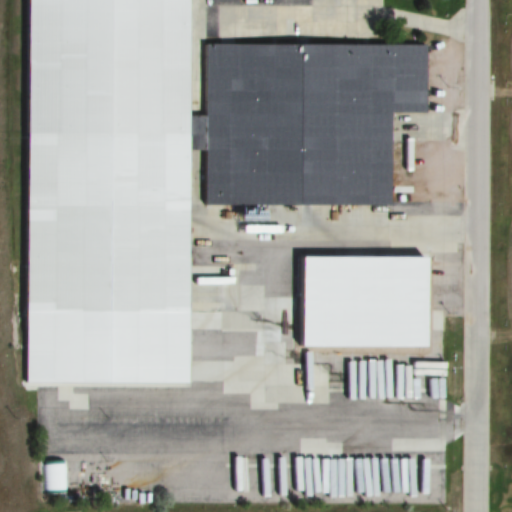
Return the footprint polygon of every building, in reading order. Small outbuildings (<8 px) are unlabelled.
[(23,0),(182,0),(182,312),(23,312),(23,0)] [(202,43),(386,44),(421,44),(420,114),(385,113),(385,206),(201,205),(202,43)] [(231,265),(231,243),(190,244),(190,266),(231,265)] [(420,250),(421,343),(298,344),(297,251),(420,250)] [(394,335),(372,335),(372,346),(349,346),(349,386),(371,386),(371,377),(395,377),(394,335)] [(421,344),(397,344),(397,385),(421,385),(421,344)]
